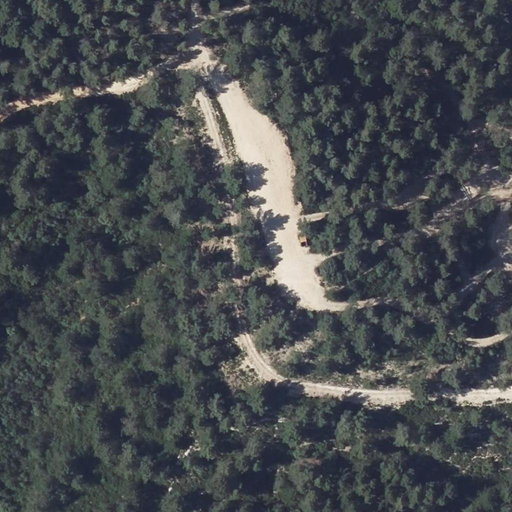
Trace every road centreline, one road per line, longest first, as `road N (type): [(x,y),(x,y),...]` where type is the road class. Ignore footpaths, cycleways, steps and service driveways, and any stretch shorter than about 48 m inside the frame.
road 1 (track): [(511,388),(301,386),(257,362),(240,337),(231,209),(199,95),(192,0)]
road 2 (track): [(0,111),(142,74),(191,49)]
